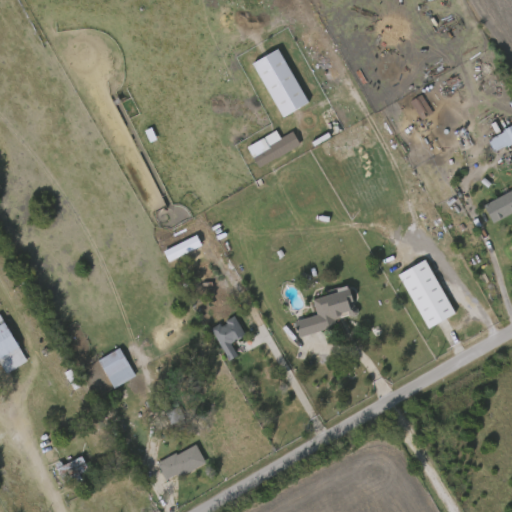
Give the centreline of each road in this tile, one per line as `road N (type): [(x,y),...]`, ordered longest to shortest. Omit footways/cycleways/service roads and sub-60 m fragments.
road 1 (tertiary): [(207,511),(511,334)]
road 2 (residential): [(388,406),(452,511)]
